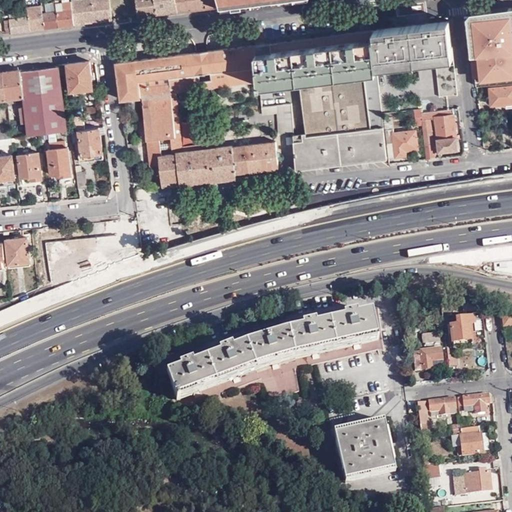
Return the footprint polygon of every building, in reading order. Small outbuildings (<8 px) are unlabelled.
[(76,0),(77,1),(80,24),(118,18),(114,0),(112,0),(98,2),(98,0),(76,0)] [(163,13),(160,0),(142,0),(144,15),(163,13)] [(160,0),(163,13),(184,10),(181,0),(160,0)] [(194,0),(181,0),(184,10),(196,9),(194,0)] [(210,0),(194,0),(196,9),(212,7),(210,0)] [(66,11),(62,12),(64,26),(80,24),(77,1),(65,2),(66,11)] [(14,15),(0,17),(0,33),(34,29),(33,15),(33,9),(14,14),(14,15)] [(48,13),(50,27),(64,26),(62,12),(48,13)] [(33,15),(34,29),(50,27),(48,13),(33,15)] [(511,15),(490,18),(494,46),(495,46),(504,45),(511,44),(511,15)] [(412,25),(417,68),(436,66),(440,96),(458,94),(455,65),(454,64),(449,21),(412,25)] [(376,29),(380,73),(417,68),(412,25),(376,29)] [(258,64),(260,81),(260,82),(263,82),(263,80),(270,78),(300,75),(307,138),(296,139),(298,169),(388,158),(375,49),(373,30),(256,44),(258,64)] [(183,38),(184,45),(192,45),(192,37),(183,38)] [(183,145),(177,91),(175,74),(200,71),(211,69),(258,64),(256,44),(117,61),(119,77),(125,76),(126,81),(120,82),(122,98),(143,95),(151,165),(160,164),(163,185),(160,185),(160,189),(168,187),(168,185),(209,180),(221,178),(250,175),(249,170),(279,167),(275,141),(233,146),(233,144),(216,146),(184,150),(183,145)] [(94,87),(90,60),(65,64),(66,68),(69,68),(72,90),(94,87)] [(44,131),(59,130),(69,129),(61,64),(24,69),(27,97),(31,134),(44,133),(44,131)] [(212,79),(213,87),(260,81),(258,64),(211,69),(212,79)] [(27,97),(24,69),(5,72),(9,99),(27,97)] [(177,91),(202,88),(201,80),(200,71),(175,74),(177,91)] [(5,72),(0,72),(0,100),(9,99),(5,72)] [(489,75),(476,76),(477,85),(482,84),(490,84),(489,75)] [(260,82),(262,98),(272,97),(270,78),(263,80),(263,82),(260,82)] [(202,88),(213,87),(212,79),(201,80),(202,88)] [(511,81),(500,83),(500,86),(491,87),(492,104),(506,103),(511,102),(511,81)] [(264,112),(278,111),(280,132),(295,131),(293,103),(263,106),(264,112)] [(458,148),(454,109),(436,111),(437,117),(441,154),(443,154),(442,150),(458,148)] [(436,111),(422,112),(423,119),(437,117),(436,111)] [(71,115),(73,129),(85,128),(83,114),(71,115)] [(12,125),(15,135),(26,132),(23,122),(12,125)] [(0,123),(0,136),(13,135),(12,123),(0,123)] [(73,129),(73,132),(81,131),(82,139),(77,140),(78,147),(79,146),(81,160),(103,157),(100,126),(85,128),(73,129)] [(423,127),(427,158),(436,157),(432,126),(423,127)] [(386,130),(389,157),(406,155),(405,150),(418,149),(416,131),(396,133),(395,129),(386,130)] [(54,176),(74,174),(71,147),(69,146),(69,140),(51,142),(52,148),(51,149),(54,176)] [(184,150),(216,146),(215,141),(183,145),(184,150)] [(42,151),(21,153),(23,176),(35,175),(35,178),(45,178),(42,151)] [(0,178),(17,177),(15,154),(0,155),(0,178)] [(81,164),(77,164),(80,188),(87,187),(85,170),(81,171),(81,164)] [(210,189),(222,188),(221,178),(209,180),(210,189)] [(37,227),(39,258),(59,256),(58,251),(82,249),(80,223),(37,227)] [(9,262),(31,260),(28,236),(7,238),(9,262)] [(62,266),(65,280),(93,275),(90,260),(62,266)] [(462,312),(479,310),(478,300),(461,302),(462,312)] [(358,342),(375,338),(369,310),(288,329),(245,342),(165,371),(175,402),(178,401),(177,397),(190,392),(191,396),(199,393),(198,389),(231,378),(232,381),(239,379),(238,375),(255,368),(271,364),(271,368),(278,366),(277,362),(297,357),(310,354),(311,357),(318,356),(317,352),(351,344),(353,348),(359,346),(358,342)] [(502,327),(511,326),(511,313),(501,315),(502,327)] [(450,343),(452,343),(471,341),(470,333),(474,332),(472,316),(450,319),(450,325),(448,325),(450,343)] [(437,333),(422,334),(423,344),(437,343),(437,333)] [(445,348),(447,368),(457,367),(456,354),(448,355),(448,348),(445,348)] [(413,370),(442,367),(440,349),(411,352),(413,370)] [(137,381),(138,393),(146,392),(145,380),(137,381)] [(474,413),(484,412),(484,404),(491,403),(491,398),(487,394),(457,397),(458,407),(462,406),(473,405),(474,411),(474,413)] [(416,402),(420,433),(428,432),(425,411),(439,410),(440,414),(448,414),(447,409),(454,408),(453,398),(416,402)] [(383,424),(333,435),(343,480),(393,470),(383,424)] [(458,455),(484,453),(483,451),(481,434),(481,432),(480,432),(479,429),(477,429),(466,430),(454,431),(453,431),(454,435),(461,435),(462,446),(457,446),(458,455)] [(457,446),(462,446),(461,435),(454,435),(451,436),(452,447),(457,446)] [(434,464),(423,465),(424,478),(440,477),(439,464),(437,464),(434,464)] [(485,471),(477,472),(462,474),(464,493),(491,491),(489,471),(485,471)] [(452,501),(450,485),(429,488),(432,504),(452,501)]
